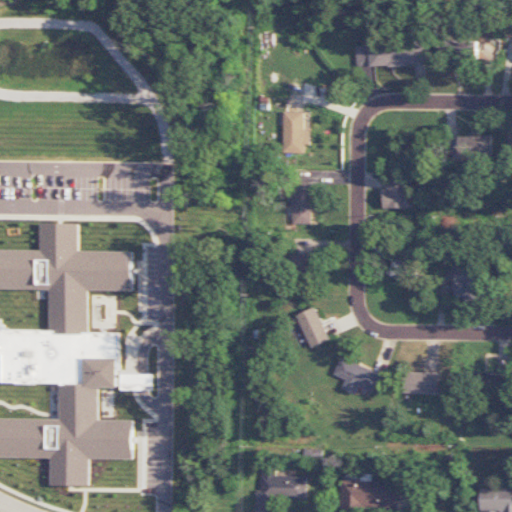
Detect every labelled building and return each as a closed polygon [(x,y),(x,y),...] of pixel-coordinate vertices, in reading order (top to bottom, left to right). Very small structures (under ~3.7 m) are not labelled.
[(478,41),(445,40),(445,59),(477,60),(478,41)] [(358,46),(359,67),(428,63),(427,42),(358,46)] [(289,131),(308,132),(308,116),(289,116),(289,131)] [(493,135),(456,136),(457,157),(494,156),(493,135)] [(386,208),(409,209),(410,176),(387,175),(386,208)] [(312,184),(293,184),(293,224),(312,224),(312,184)] [(98,419),(99,387),(118,388),(120,333),(90,332),(91,290),(135,291),(136,252),(83,251),(84,224),(44,223),(44,250),(0,249),(0,289),(52,290),(51,331),(3,330),(3,325),(0,324),(0,354),(0,375),(0,382),(60,384),(59,419),(0,417),(0,457),(50,459),(49,485),(88,486),(89,459),(133,460),(134,420),(98,419)] [(408,283),(416,261),(396,254),(388,276),(408,283)] [(312,256),(291,255),(290,274),(312,275),(312,256)] [(456,298),(484,300),(485,278),(474,278),(474,268),(457,267),(456,298)] [(312,348),(331,340),(318,307),(298,315),(312,348)] [(381,374),(342,357),(334,374),(347,380),(342,389),(355,394),(359,385),(373,392),(381,374)] [(439,394),(440,373),(405,372),(404,393),(439,394)] [(154,375),(122,374),(121,389),(154,390),(154,375)] [(509,375),(490,375),(490,386),(509,386),(509,375)] [(306,476),(274,476),(274,466),(261,466),(261,491),(255,491),(255,511),(274,511),(274,499),(306,499),(306,476)] [(397,510),(398,482),(341,481),(340,510),(397,510)] [(481,511),(511,511),(511,488),(482,489),(481,511)]
